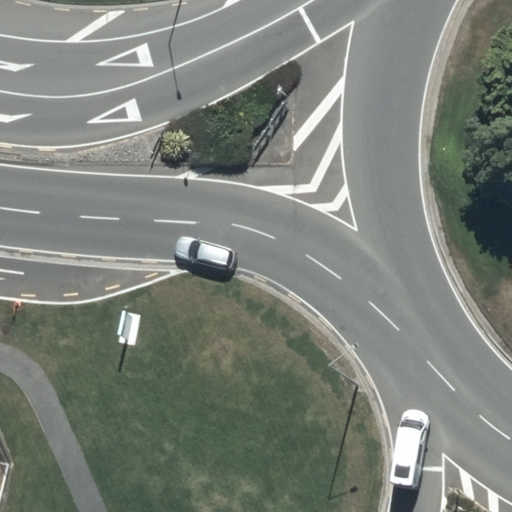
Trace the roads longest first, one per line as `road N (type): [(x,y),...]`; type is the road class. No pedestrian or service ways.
road 1 (unclassified): [(416,333),(329,269),(233,228),(0,210)]
road 2 (primary): [(416,333),(379,220),(370,161),(372,101),(400,0)]
road 3 (unclassified): [(0,91),(97,94),(176,67),(308,0)]
road 4 (unclassified): [(412,511),(423,349)]
